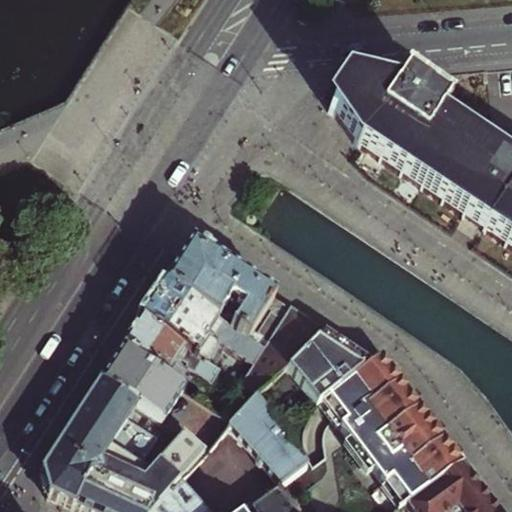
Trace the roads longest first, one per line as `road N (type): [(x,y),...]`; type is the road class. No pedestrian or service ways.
road 1 (residential): [(511,495),(402,360),(181,211),(240,120),(511,301)]
road 2 (primary): [(0,437),(249,46)]
road 3 (primary): [(193,50),(0,352)]
road 4 (residential): [(511,38),(302,55),(249,46)]
